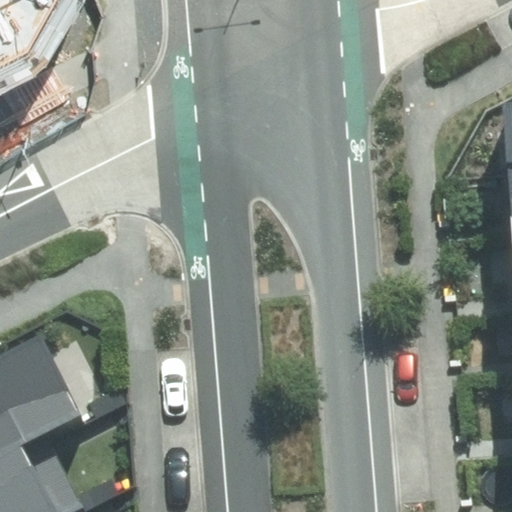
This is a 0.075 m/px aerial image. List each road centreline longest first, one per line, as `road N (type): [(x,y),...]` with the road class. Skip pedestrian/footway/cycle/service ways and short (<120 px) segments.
road 1 (tertiary): [(321,35),(355,511)]
road 2 (tertiary): [(246,511),(215,92)]
road 3 (residential): [(0,200),(215,92)]
road 4 (residential): [(215,92),(321,35)]
